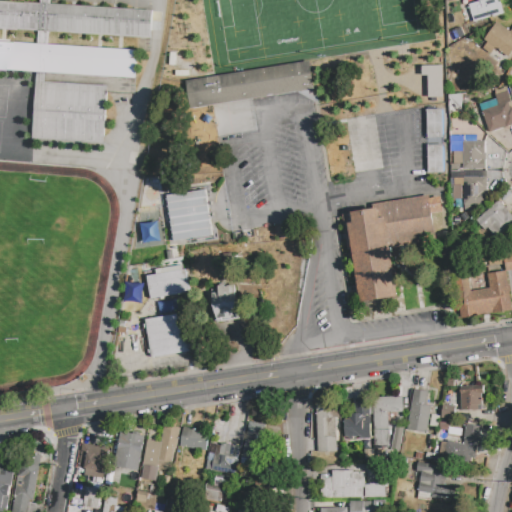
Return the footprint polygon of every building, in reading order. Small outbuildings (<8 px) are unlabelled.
[(0,0),(151,11),(149,39),(0,28),(0,41),(137,51),(135,78),(0,69),(0,0)] [(474,23),(469,5),(479,1),(478,0),(497,0),(498,3),(500,2),(504,13),(474,23)] [(484,41),(497,22),(510,32),(511,29),(511,53),(509,58),(484,41)] [(312,89),(189,110),(185,82),(307,61),(312,89)] [(441,65),(421,66),(421,75),(427,75),(427,97),(442,97),(441,65)] [(32,139),(37,73),(45,74),(45,82),(108,87),(103,145),(32,139)] [(482,112),(507,103),(510,109),(511,108),(511,125),(505,128),(505,127),(490,133),(482,112)] [(427,109),(442,109),(443,138),(427,138),(427,109)] [(463,142),(485,141),(485,154),(485,160),(486,160),(486,169),(464,169),(463,142)] [(428,145),(443,145),(443,153),(443,173),(428,173),(428,145)] [(464,171),(487,171),(487,206),(473,206),(473,212),(464,212),(464,171)] [(206,190),(213,237),(174,243),(167,196),(206,190)] [(400,300),(389,245),(433,237),(426,201),(338,219),(356,309),(400,300)] [(498,201),(511,215),(511,225),(495,242),(476,221),(498,201)] [(151,299),(147,276),(156,274),(156,269),(182,265),(183,270),(186,269),(190,293),(151,299)] [(511,310),(461,318),(454,279),(469,277),(471,292),(490,289),(488,274),(506,271),(511,310)] [(235,281),(241,318),(218,322),(212,289),(219,288),(218,284),(235,281)] [(145,319),(186,312),(193,351),(152,358),(145,319)] [(461,387),(484,385),(484,394),(482,394),(483,409),(462,411),(461,387)] [(407,429),(414,389),(429,392),(427,405),(431,405),(427,433),(407,429)] [(404,396),(404,413),(390,413),(391,450),(375,450),(374,397),(404,396)] [(344,419),(350,419),(349,416),(356,415),(355,401),(369,400),(372,436),(346,438),(344,419)] [(316,405),(336,404),(338,453),(318,454),(316,405)] [(443,404),(457,406),(455,421),(441,419),(443,404)] [(265,424),(247,422),(241,465),(259,467),(265,424)] [(466,424),(482,427),(479,442),(478,441),(476,459),(472,459),(471,464),(438,459),(441,441),(464,444),(466,424)] [(147,440),(161,442),(164,425),(181,428),(173,472),(158,469),(155,482),(141,479),(143,467),(142,467),(147,440)] [(184,427),(209,432),(206,451),(180,447),(184,427)] [(121,432),(145,436),(138,472),(114,468),(121,432)] [(217,445),(221,446),(221,443),(242,447),(237,475),(212,471),(214,458),(217,445)] [(103,479),(84,476),(85,470),(84,470),(84,469),(78,468),(81,451),(107,455),(103,479)] [(11,511),(21,452),(41,455),(34,500),(30,500),(27,511),(11,511)] [(0,511),(0,458),(5,459),(3,471),(13,473),(8,509),(4,508),(3,511),(0,511)] [(418,462),(442,466),(440,479),(445,479),(444,485),(451,487),(449,498),(442,497),(441,500),(431,498),(431,501),(417,499),(421,472),(417,472),(418,462)] [(386,498),(323,498),(323,494),(321,494),(321,478),(332,477),(332,471),(356,471),(356,465),(374,465),(374,482),(386,482),(386,498)] [(207,486),(226,490),(226,494),(223,493),(221,503),(204,500),(207,486)] [(82,506),(86,487),(101,489),(98,509),(82,506)] [(125,511),(126,507),(115,506),(116,498),(103,497),(102,511),(125,511)] [(320,508),(320,511),(384,511),(385,501),(348,501),(348,508),(320,508)]
